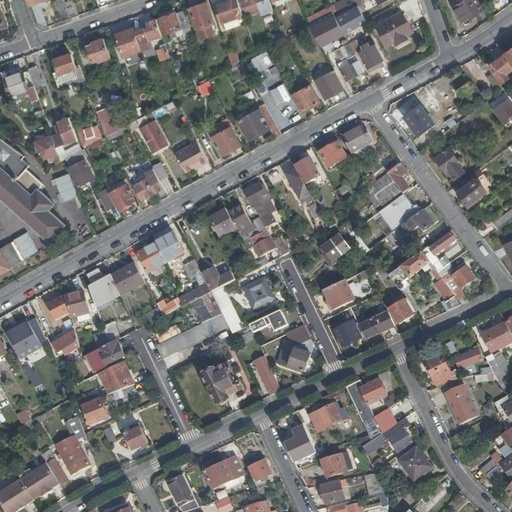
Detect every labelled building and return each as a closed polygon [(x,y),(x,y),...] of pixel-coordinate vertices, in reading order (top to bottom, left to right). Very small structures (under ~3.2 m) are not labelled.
[(29,0),(38,24),(45,27),(48,26),(39,2),(45,0),(29,0)] [(60,12),(63,21),(71,18),(66,4),(64,0),(59,0),(55,2),(58,12),(60,12)] [(233,0),(229,0),(217,4),(215,5),(221,23),(236,18),(237,21),(240,20),(233,0)] [(241,0),(247,14),(259,10),(256,2),(262,0),(241,0)] [(356,0),(362,12),(366,10),(363,3),(366,2),(365,0),(356,0)] [(376,0),(382,9),(398,0),(376,0)] [(473,0),(466,0),(463,2),(454,7),(461,21),(470,16),(471,18),(481,13),(473,0)] [(66,4),(71,18),(78,15),(73,1),(66,4)] [(207,3),(189,9),(197,29),(201,39),(207,36),(208,39),(216,36),(212,26),(210,27),(209,25),(214,23),(207,3)] [(337,10),(334,4),(321,11),(324,18),(333,13),(337,11),(337,10)] [(360,10),(358,5),(355,7),(338,16),(335,17),(345,34),(366,22),(360,10)] [(192,33),(184,10),(164,17),(172,38),(183,34),(185,39),(194,36),(192,33)] [(324,18),(321,11),(315,14),(318,21),(324,18)] [(403,12),(378,27),(388,45),(395,42),(397,45),(408,39),(406,35),(414,31),(403,12)] [(337,38),(345,34),(335,17),(333,13),(324,18),(318,21),(310,25),(322,47),(337,38)] [(315,14),(308,18),(310,25),(318,21),(315,14)] [(161,30),(157,19),(148,22),(150,27),(147,28),(146,27),(134,31),(139,43),(163,35),(161,30)] [(133,28),(115,34),(124,57),(142,51),(139,43),(134,31),(133,28)] [(270,38),(281,34),(279,29),(268,33),(270,38)] [(284,39),(282,34),(281,34),(270,38),(273,46),(279,43),(284,39)] [(94,44),(88,46),(98,75),(107,72),(103,61),(111,58),(104,38),(93,42),(94,44)] [(503,41),(498,45),(503,51),(506,55),(511,63),(511,48),(505,39),(503,41)] [(345,82),(365,70),(350,43),(343,47),(330,54),(335,65),(345,82)] [(368,68),(383,60),(375,44),(360,53),(368,68)] [(235,51),(228,53),(233,67),(240,64),(235,51)] [(253,75),(276,66),(270,53),(248,62),(253,75)] [(76,68),(75,65),(71,54),(54,60),(58,72),(59,74),(74,69),(76,68)] [(511,70),(511,63),(506,55),(491,66),(500,79),(509,72),(511,70)] [(248,72),(243,62),(240,64),(233,67),(224,73),(227,78),(242,69),(245,74),(248,72)] [(84,74),(80,63),(75,65),(76,68),(74,69),(77,77),(84,74)] [(37,67),(29,70),(35,87),(44,84),(37,67)] [(58,72),(54,73),(55,76),(58,84),(77,77),(74,69),(59,74),(58,72)] [(35,87),(29,70),(5,78),(11,95),(21,91),(22,94),(30,91),(33,100),(39,98),(35,87)] [(326,99),(345,89),(340,79),(335,70),(315,80),(326,99)] [(500,79),(504,85),(511,78),(511,76),(509,72),(500,79)] [(203,96),(215,93),(211,81),(199,85),(203,96)] [(469,81),(457,90),(465,101),(476,92),(469,81)] [(320,102),(311,85),(293,95),(302,112),(320,102)] [(168,91),(162,94),(165,103),(171,100),(168,91)] [(511,103),(508,99),(495,109),(505,124),(511,118),(511,103)] [(265,103),(278,126),(284,122),(272,100),(265,103)] [(275,138),(282,134),(278,126),(265,103),(259,107),(261,110),(240,121),(250,140),(271,129),(275,138)] [(421,104),(405,116),(420,136),(436,124),(421,104)] [(116,131),(119,129),(112,109),(98,114),(106,136),(107,136),(116,131)] [(35,113),(37,118),(45,115),(44,110),(35,113)] [(152,112),(146,115),(151,123),(155,121),(157,120),(152,112)] [(141,118),(140,118),(129,124),(132,128),(133,130),(140,127),(154,152),(168,144),(155,121),(151,123),(146,115),(141,118)] [(78,139),(70,118),(59,121),(60,124),(56,126),(58,130),(52,132),(53,135),(57,147),(78,139)] [(132,128),(129,124),(119,129),(116,131),(107,136),(109,140),(132,128)] [(212,138),(222,156),(241,145),(231,127),(212,138)] [(366,127),(344,138),(353,155),(375,144),(366,127)] [(85,130),(88,138),(95,135),(93,128),(85,130)] [(57,147),(53,135),(36,141),(40,152),(45,158),(49,156),(51,160),(54,158),(57,163),(62,160),(60,154),(57,147)] [(0,196),(50,241),(65,224),(49,210),(55,203),(39,189),(43,184),(27,169),(30,166),(23,160),(26,157),(0,137),(0,196)] [(186,173),(208,160),(201,146),(196,137),(190,140),(192,143),(174,153),(186,173)] [(104,141),(91,145),(93,152),(106,148),(104,141)] [(81,150),(79,144),(60,154),(62,160),(66,158),(80,150),(81,150)] [(348,159),(340,144),(322,153),(330,169),(348,159)] [(450,148),(436,158),(448,173),(450,171),(456,179),(466,172),(460,164),(461,163),(450,148)] [(66,158),(69,164),(83,156),(80,150),(66,158)] [(312,159),(297,167),(307,185),(322,177),(312,159)] [(160,161),(152,166),(153,167),(160,181),(168,176),(160,161)] [(87,163),(80,167),(83,172),(75,177),(80,186),(95,177),(87,163)] [(376,185),(371,190),(386,209),(387,208),(409,192),(415,188),(410,182),(407,184),(402,177),(409,172),(403,164),(376,185)] [(472,174),(473,174),(480,169),(476,164),(469,170),(472,174)] [(132,171),(128,174),(142,200),(156,192),(154,189),(162,184),(160,181),(153,167),(145,171),(148,177),(138,183),(135,177),(132,171)] [(145,171),(135,177),(138,183),(148,177),(145,171)] [(314,202),(297,171),(288,176),(301,202),(304,200),(307,205),(314,202)] [(70,173),(55,179),(63,200),(78,194),(70,173)] [(472,174),(457,186),(461,192),(459,193),(469,206),(487,192),(473,174),(472,174)] [(110,192),(118,208),(135,199),(126,184),(110,192)] [(349,184),(336,192),(345,207),(359,197),(349,184)] [(262,185),(245,194),(254,211),(257,210),(262,219),(276,211),(262,185)] [(111,196),(106,188),(98,193),(107,208),(115,204),(111,196)] [(424,212),(409,192),(387,208),(386,209),(380,213),(395,234),(414,220),(424,212)] [(322,216),(315,204),(309,207),(315,220),(322,216)] [(244,207),(230,214),(239,230),(240,233),(254,226),(244,207)] [(395,234),(388,238),(396,249),(412,238),(410,235),(419,228),(423,234),(439,222),(429,209),(424,212),(414,220),(395,234)] [(511,209),(494,223),(498,229),(511,219),(511,218),(511,209)] [(230,214),(228,210),(211,220),(222,239),(239,230),(230,214)] [(254,226),(240,233),(246,243),(263,233),(258,224),(254,226)] [(165,241),(157,245),(168,264),(177,259),(176,258),(185,253),(172,231),(169,232),(170,233),(163,237),(165,241)] [(274,241),(268,231),(265,233),(268,239),(255,247),(261,258),(278,249),(274,241)] [(351,235),(365,253),(370,249),(356,231),(351,235)] [(457,241),(451,232),(423,252),(438,272),(451,263),(445,256),(439,261),(436,256),(457,241)] [(334,254),(339,260),(351,250),(341,236),(324,249),(330,257),(334,254)] [(278,249),(283,258),(290,254),(281,238),(274,241),(278,249)] [(0,273),(25,260),(14,240),(0,248),(0,273)] [(168,264),(157,245),(138,255),(148,275),(168,264)] [(445,303),(450,311),(463,305),(461,302),(453,293),(444,280),(438,272),(423,252),(396,272),(391,276),(401,290),(403,290),(405,289),(405,286),(403,284),(407,281),(428,266),(432,272),(438,280),(434,282),(446,302),(445,303)] [(334,263),(339,260),(334,254),(330,257),(334,263)] [(258,264),(261,269),(274,263),(271,258),(258,264)] [(204,276),(195,260),(186,265),(193,277),(196,275),(204,288),(185,297),(189,305),(193,303),(201,299),(214,293),(204,276)] [(457,271),(451,263),(438,272),(444,280),(451,275),(457,271)] [(385,268),(382,264),(376,267),(385,280),(391,276),(385,268)] [(390,264),(385,268),(391,276),(396,272),(390,264)] [(136,266),(113,277),(121,296),(146,284),(136,266)] [(459,269),(457,271),(451,275),(462,290),(476,280),(467,267),(461,271),(459,269)] [(216,269),(204,276),(214,293),(225,287),(238,281),(234,273),(222,279),(216,269)] [(94,287),(91,289),(98,309),(121,296),(113,277),(108,279),(106,276),(103,278),(100,271),(88,277),(94,287)] [(365,273),(359,276),(361,282),(367,278),(365,273)] [(453,293),(461,302),(467,297),(462,290),(451,275),(444,280),(453,293)] [(254,310),(269,303),(266,297),(272,294),(264,277),(243,287),(254,310)] [(345,282),(324,292),(333,311),(353,302),(345,282)] [(225,287),(214,293),(223,314),(224,314),(235,309),(225,287)] [(223,314),(214,293),(201,299),(211,320),(223,314)] [(86,294),(67,299),(71,314),(73,319),(78,318),(80,322),(90,319),(89,315),(91,315),(86,294)] [(266,297),(269,303),(275,300),(272,294),(266,297)] [(71,314),(67,297),(49,307),(57,321),(71,314)] [(201,299),(193,303),(204,324),(211,320),(201,299)] [(160,308),(164,317),(171,314),(170,312),(177,309),(174,303),(167,307),(164,300),(157,304),(160,308)] [(391,310),(400,325),(415,317),(406,301),(398,305),(397,303),(394,305),(396,307),(391,310)] [(160,308),(146,315),(151,324),(158,320),(164,317),(160,308)] [(224,314),(230,327),(241,322),(235,309),(224,314)] [(363,335),(366,340),(395,326),(389,313),(365,325),(360,328),(363,335)] [(183,334),(159,345),(166,358),(203,340),(230,327),(224,314),(223,314),(211,320),(204,324),(183,334)] [(355,317),(351,318),(340,323),(342,328),(354,322),(356,326),(358,325),(357,323),(355,317)] [(151,324),(147,326),(151,335),(163,329),(158,320),(151,324)] [(265,320),(250,326),(253,332),(254,334),(268,328),(265,320)] [(110,344),(118,341),(121,339),(115,322),(105,328),(110,344)] [(354,322),(342,328),(335,331),(343,348),(362,339),(361,336),(357,329),(356,326),(354,322)] [(491,353),(511,342),(511,335),(506,323),(482,335),(491,353)] [(14,335),(10,338),(23,360),(43,349),(29,324),(13,333),(14,335)] [(278,365),(306,374),(312,355),(298,351),(314,344),(310,336),(305,326),(284,337),(287,343),(285,343),(278,365)] [(69,355),(81,348),(76,332),(55,345),(60,354),(66,351),(69,355)] [(254,334),(253,332),(240,339),(243,345),(256,338),(254,334)] [(110,344),(101,349),(109,365),(126,357),(118,341),(110,344)] [(452,343),(445,346),(450,356),(456,352),(452,343)] [(475,363),(480,361),(484,360),(478,346),(474,348),(475,350),(460,356),(456,358),(460,369),(461,369),(463,373),(466,372),(467,375),(478,371),(476,366),(475,363)] [(506,376),(510,367),(503,353),(496,356),(495,354),(487,358),(491,368),(493,373),(496,379),(501,385),(506,376)] [(425,362),(437,387),(460,378),(457,371),(451,373),(442,354),(425,362)] [(268,389),(271,397),(282,392),(267,361),(265,358),(263,358),(258,361),(255,362),(265,383),(268,389)] [(102,373),(109,388),(112,394),(135,385),(129,374),(126,375),(125,373),(128,371),(124,363),(102,373)] [(33,364),(26,368),(35,389),(42,385),(33,364)] [(216,370),(203,376),(217,405),(229,399),(229,397),(244,390),(239,380),(238,380),(235,374),(237,373),(236,370),(233,371),(230,365),(217,371),(216,370)] [(102,373),(98,375),(105,390),(109,388),(102,373)] [(486,380),(496,379),(493,373),(482,374),(469,376),(470,385),(486,383),(486,380)] [(511,388),(511,384),(506,376),(501,385),(502,386),(506,392),(511,388)] [(365,388),(361,381),(347,388),(369,435),(372,441),(383,434),(379,425),(376,418),(370,405),(388,397),(380,381),(365,388)] [(479,416),(464,384),(445,393),(460,425),(479,416)] [(0,411),(12,433),(16,431),(8,419),(17,414),(0,385),(0,411)] [(511,400),(509,396),(496,403),(498,407),(502,405),(511,420),(511,400)] [(82,402),(84,406),(96,401),(93,397),(82,402)] [(84,406),(83,407),(92,426),(108,418),(100,399),(96,401),(84,406)] [(484,408),(489,418),(497,414),(492,403),(484,408)] [(339,413),(335,405),(319,412),(327,428),(350,418),(346,409),(341,411),(341,412),(339,413)] [(52,416),(50,412),(32,422),(26,426),(28,430),(52,416)] [(383,413),(376,418),(379,425),(383,434),(391,429),(383,413)] [(19,419),(24,427),(26,426),(32,422),(27,415),(19,419)] [(86,435),(79,417),(65,422),(74,438),(59,446),(73,474),(91,465),(82,447),(82,446),(81,444),(87,441),(86,435)] [(411,425),(406,418),(391,429),(383,434),(372,441),(363,447),(367,456),(380,447),(388,442),(387,440),(389,438),(391,440),(399,454),(413,443),(405,429),(411,425)] [(123,429),(126,435),(142,429),(139,422),(123,429)] [(511,428),(496,439),(501,446),(507,442),(509,444),(501,450),(506,457),(511,452),(511,428)] [(118,441),(112,429),(105,432),(111,445),(118,441)] [(149,444),(142,429),(126,435),(133,451),(149,444)] [(300,437),(286,444),(294,461),(297,460),(301,458),(302,460),(316,454),(307,434),(304,429),(298,432),(300,437)] [(483,439),(487,445),(496,440),(491,433),(483,439)] [(369,435),(359,438),(363,447),(372,441),(369,435)] [(12,443),(9,437),(0,442),(0,443),(3,448),(12,443)] [(412,445),(397,457),(415,480),(432,468),(417,449),(416,450),(412,445)] [(50,463),(56,459),(58,458),(53,449),(44,454),(49,463),(50,463)] [(498,452),(491,457),(496,464),(503,459),(498,452)] [(347,472),(342,454),(322,460),(328,478),(347,472)] [(205,472),(214,490),(245,475),(236,458),(205,472)] [(69,481),(56,459),(50,463),(63,485),(69,481)] [(376,473),(386,466),(381,459),(372,466),(376,473)] [(481,469),(486,476),(487,475),(497,466),(492,460),(481,469)] [(249,469),(255,483),(261,480),(263,482),(269,479),(268,477),(272,475),(266,461),(249,469)] [(41,470),(23,481),(36,501),(42,497),(44,499),(55,491),(54,489),(61,485),(47,463),(39,467),(41,470)] [(502,471),(497,466),(487,475),(492,480),(502,471)] [(387,511),(384,493),(376,473),(366,476),(371,496),(379,494),(382,506),(367,509),(367,511),(387,511)] [(183,511),(187,511),(199,508),(194,496),(184,475),(170,483),(183,511)] [(352,498),(348,480),(340,482),(346,500),(352,498)] [(23,481),(0,495),(0,501),(6,511),(18,511),(36,501),(23,481)] [(346,500),(340,482),(320,486),(326,506),(346,500)] [(444,489),(438,483),(427,494),(433,500),(444,489)] [(227,490),(218,493),(220,500),(229,497),(227,490)] [(198,495),(194,496),(199,508),(204,507),(198,495)] [(363,511),(360,499),(327,508),(328,511),(363,511)] [(246,511),(270,511),(268,501),(245,508),(246,511)]
